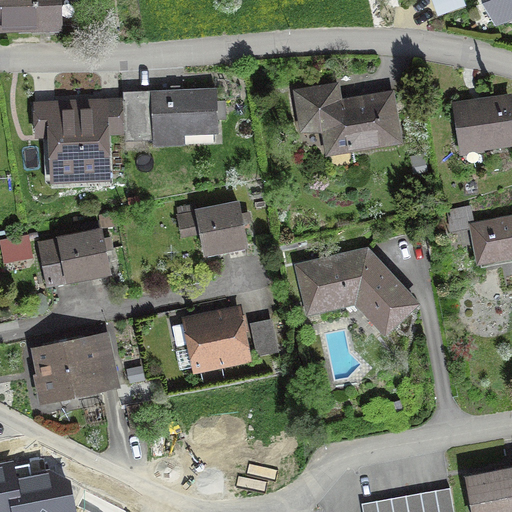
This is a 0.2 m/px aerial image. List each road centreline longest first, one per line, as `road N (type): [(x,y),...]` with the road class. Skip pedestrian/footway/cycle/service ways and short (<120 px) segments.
road 1 (residential): [(0,57),(119,58),(353,38),(511,64)]
road 2 (residential): [(0,412),(193,507),(234,511),(293,502)]
road 3 (residential): [(511,422),(351,454),(293,502)]
